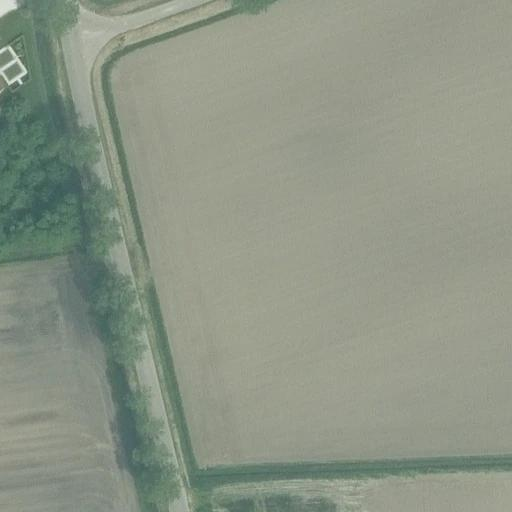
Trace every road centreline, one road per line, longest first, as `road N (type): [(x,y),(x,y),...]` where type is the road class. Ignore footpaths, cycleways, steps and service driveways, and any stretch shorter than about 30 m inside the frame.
road 1 (unclassified): [(179,511),(72,36)]
road 2 (unclassified): [(72,36),(192,0)]
